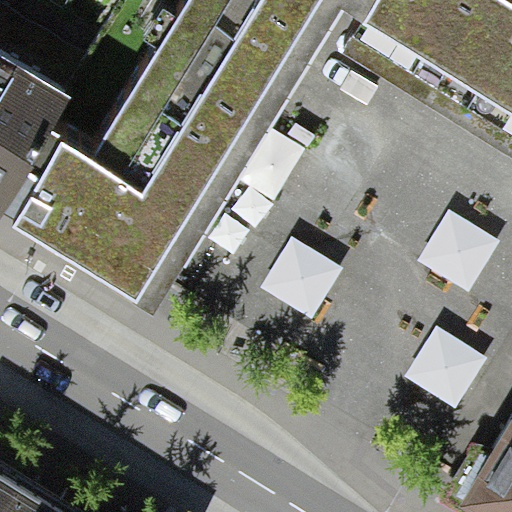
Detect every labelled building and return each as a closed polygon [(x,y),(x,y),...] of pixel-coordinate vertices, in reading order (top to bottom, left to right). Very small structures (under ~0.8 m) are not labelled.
[(291,0),(160,0),(106,89),(24,223),(120,281),(291,0)] [(511,0),(300,0),(511,128),(511,0)] [(106,89),(0,24),(0,208),(24,223),(106,89)] [(511,423),(473,487),(511,509),(511,423)] [(0,511),(92,511),(77,503),(0,455),(0,511)]
